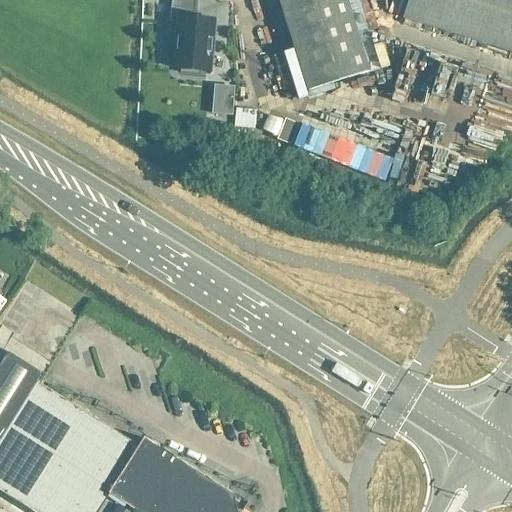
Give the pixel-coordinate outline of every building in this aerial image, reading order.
[(195,18),(196,0),(171,0),(169,21),(177,21),(173,68),(180,69),(180,73),(201,74),(202,70),(209,71),(213,20),(195,18)] [(278,0),(307,91),(368,71),(345,0),(278,0)] [(511,0),(407,0),(403,17),(511,51),(511,0)] [(231,92),(219,91),(217,115),(229,116),(231,92)] [(0,491),(32,511),(95,511),(137,446),(36,382),(41,374),(8,352),(0,364),(0,491)] [(143,438),(137,446),(95,511),(233,511),(229,492),(143,438)]
